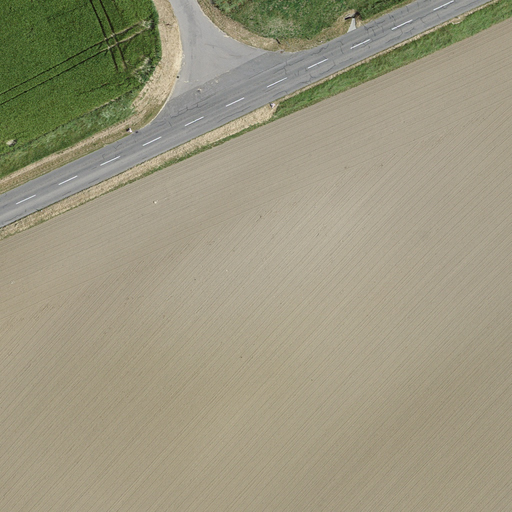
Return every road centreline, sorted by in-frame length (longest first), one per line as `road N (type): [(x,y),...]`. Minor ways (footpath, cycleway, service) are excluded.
road 1 (tertiary): [(0,211),(233,102)]
road 2 (tertiary): [(233,102),(454,0)]
